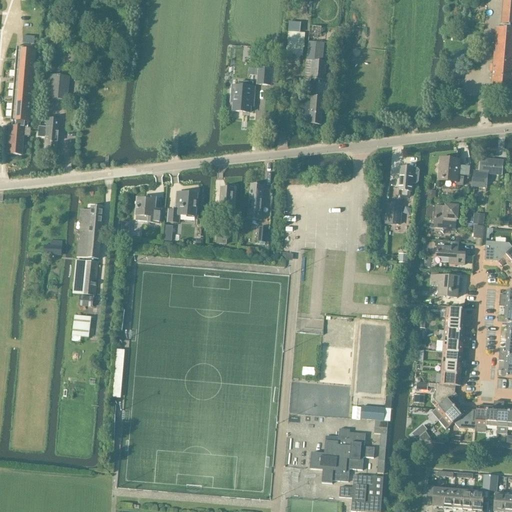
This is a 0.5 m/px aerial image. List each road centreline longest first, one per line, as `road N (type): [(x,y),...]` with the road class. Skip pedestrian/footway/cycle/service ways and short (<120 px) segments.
road 1 (unclassified): [(0,186),(511,129)]
road 2 (residential): [(511,392),(485,384),(480,250)]
